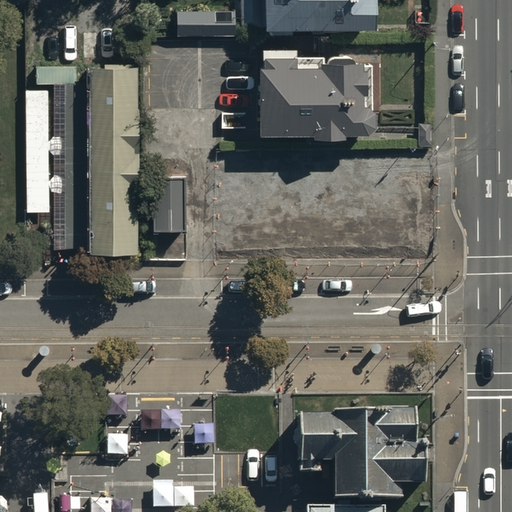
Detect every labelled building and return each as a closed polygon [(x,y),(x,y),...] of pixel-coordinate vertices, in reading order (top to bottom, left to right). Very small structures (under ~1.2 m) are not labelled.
[(261,0),(261,28),(376,30),(377,0),(261,0)] [(235,9),(177,9),(177,34),(235,34),(235,9)] [(260,133),(366,132),(366,122),(376,122),(375,100),(367,101),(367,84),(375,84),(374,60),(364,60),(364,54),(265,55),(265,64),(259,64),(260,133)] [(139,64),(90,64),(91,250),(139,249),(139,64)] [(18,96),(0,96),(0,219),(18,219),(18,96)] [(337,162),(214,162),(214,208),(273,207),(273,230),(217,231),(217,251),(292,251),(292,259),(405,258),(405,227),(403,227),(403,175),(337,175),(337,162)] [(186,176),(153,177),(153,232),(187,231),(186,176)] [(323,472),(334,472),(334,497),(381,497),(399,497),(399,483),(423,483),(423,461),(422,444),(413,444),(413,410),(330,410),(330,414),(298,414),(300,485),(323,485),(323,472)]
